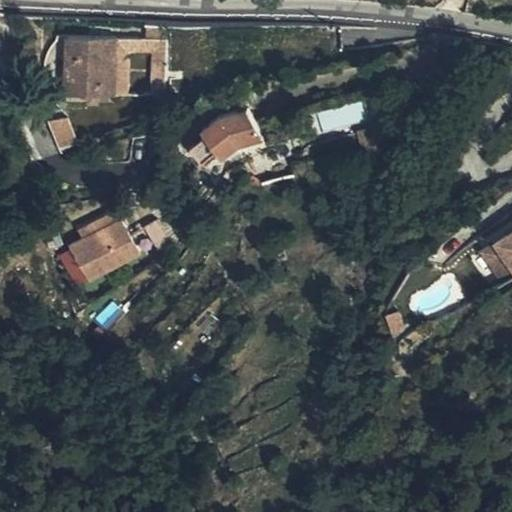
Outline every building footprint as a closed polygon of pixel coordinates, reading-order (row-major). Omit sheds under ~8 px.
[(52,34),(53,66),(67,65),(66,33),(52,34)] [(70,89),(119,90),(121,34),(72,33),(70,89)] [(166,92),(167,36),(121,34),(119,90),(132,91),(134,48),(157,49),(155,92),(166,92)] [(404,87),(426,97),(442,65),(422,55),(404,87)] [(103,99),(103,90),(93,90),(93,99),(103,99)] [(223,148),(274,119),(264,99),(235,102),(219,113),(222,121),(211,127),(223,148)] [(380,112),(380,127),(381,138),(401,139),(402,121),(416,120),(415,115),(414,108),(380,112)] [(61,147),(79,142),(71,116),(51,117),(61,147)] [(193,138),(202,155),(219,147),(210,130),(193,138)] [(122,209),(128,220),(167,201),(161,190),(122,209)] [(167,201),(128,220),(115,227),(132,262),(184,237),(167,201)] [(204,235),(217,225),(204,201),(189,208),(204,235)] [(511,226),(499,234),(511,256),(511,226)] [(511,275),(511,256),(499,234),(483,243),(504,280),(511,275)] [(427,314),(434,331),(443,324),(437,310),(427,314)]
